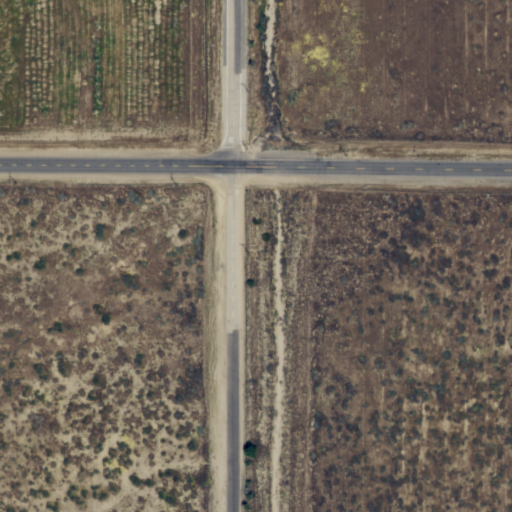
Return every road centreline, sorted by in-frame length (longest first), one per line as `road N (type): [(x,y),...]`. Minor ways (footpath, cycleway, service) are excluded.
road 1 (tertiary): [(0,159),(511,165)]
road 2 (residential): [(226,511),(230,163)]
road 3 (residential): [(286,163),(283,511)]
road 4 (track): [(230,0),(230,163)]
